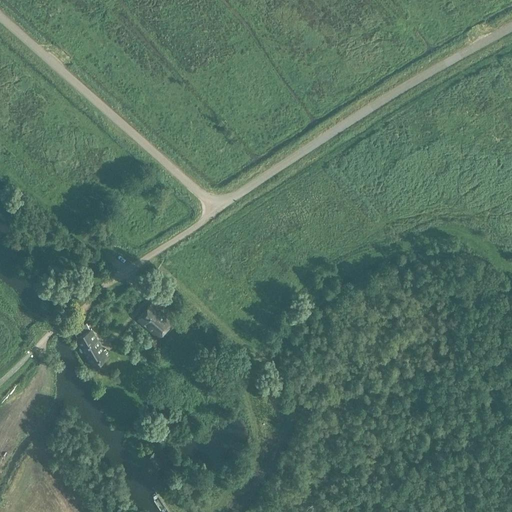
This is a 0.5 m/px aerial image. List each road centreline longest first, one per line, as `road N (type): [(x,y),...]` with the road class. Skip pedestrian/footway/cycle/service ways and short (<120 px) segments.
road 1 (unclassified): [(218,208),(511,27)]
road 2 (unclassified): [(218,208),(0,19)]
road 3 (unclassified): [(49,333),(103,285),(218,208)]
road 4 (track): [(0,456),(42,372),(41,343)]
